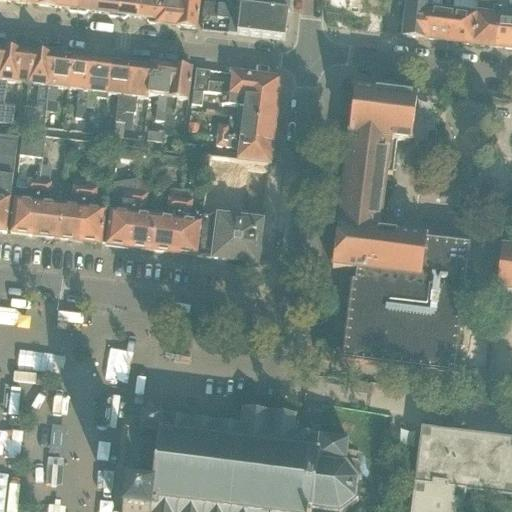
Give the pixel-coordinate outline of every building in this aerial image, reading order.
[(37,0),(37,6),(57,9),(58,0),(37,0)] [(58,0),(57,9),(67,10),(69,13),(77,14),(78,0),(58,0)] [(78,0),(77,14),(84,15),(88,13),(97,14),(98,0),(78,0)] [(109,18),(117,19),(119,0),(98,0),(97,14),(107,15),(109,18)] [(127,18),(137,19),(139,0),(119,0),(117,19),(124,20),(127,18)] [(139,0),(137,19),(146,20),(146,21),(149,25),(155,25),(158,0),(139,0)] [(158,0),(155,25),(175,28),(178,0),(158,0)] [(178,0),(175,28),(196,30),(199,0),(178,0)] [(244,0),(244,8),(255,9),(287,13),(288,0),(244,0)] [(328,0),(326,24),(325,28),(329,29),(357,32),(361,33),(387,36),(390,10),(367,7),(367,0),(328,0)] [(402,38),(425,40),(429,0),(417,0),(417,5),(406,3),(402,38)] [(429,0),(425,40),(449,43),(453,11),(440,9),(440,0),(429,0)] [(473,46),(494,49),(500,0),(489,0),(488,16),(477,14),(473,46)] [(511,0),(500,0),(494,49),(511,50),(511,18),(510,18),(511,0)] [(218,5),(216,19),(229,21),(227,35),(236,36),(283,42),(287,13),(255,9),(244,8),(218,5)] [(449,43),(473,46),(477,14),(453,11),(449,43)] [(395,24),(393,36),(401,37),(403,25),(395,24)] [(0,124),(12,126),(15,108),(3,107),(6,83),(29,86),(33,54),(23,53),(1,50),(0,54),(0,124)] [(25,110),(23,127),(43,130),(45,113),(52,56),(33,54),(29,86),(38,87),(36,111),(25,110)] [(52,56),(45,113),(57,115),(58,105),(55,105),(57,89),(68,91),(72,56),(65,55),(61,58),(52,56)] [(72,56),(68,91),(78,92),(76,107),(77,108),(73,133),(82,134),(83,125),(84,125),(85,110),(91,61),(82,60),(80,57),(72,56)] [(91,61),(85,110),(95,111),(96,100),(97,101),(99,101),(107,102),(108,96),(112,61),(104,60),(101,62),(91,61)] [(112,61),(108,96),(112,96),(116,97),(118,97),(115,125),(116,125),(119,125),(124,126),(125,126),(125,122),(126,115),(125,115),(131,66),(122,65),(120,62),(112,61)] [(141,67),(131,66),(125,115),(126,115),(125,122),(134,123),(135,115),(136,115),(137,100),(147,101),(151,65),(144,64),(141,66),(141,67)] [(151,65),(147,97),(149,97),(152,97),(158,98),(155,123),(156,123),(165,124),(165,123),(165,121),(166,115),(171,68),(151,65)] [(192,70),(171,68),(166,115),(174,116),(175,116),(177,100),(188,102),(192,70)] [(195,70),(192,93),(203,94),(222,96),(276,103),(279,81),(231,75),(229,86),(207,83),(209,72),(195,70)] [(354,92),(332,270),(355,273),(353,283),(350,283),(342,351),(340,363),(454,377),(470,246),(440,242),(440,243),(425,241),(377,235),(385,175),(392,176),(396,143),(410,145),(416,100),(354,92)] [(191,103),(191,107),(201,108),(203,94),(192,93),(191,103)] [(222,96),(220,107),(232,109),(232,108),(243,109),(242,120),(274,124),(276,103),(222,96)] [(165,124),(164,132),(172,133),(174,116),(166,115),(165,121),(165,123),(165,124)] [(219,127),(218,138),(271,144),(274,124),(242,120),(229,118),(228,128),(219,127)] [(82,134),(82,135),(92,136),(93,126),(84,125),(83,125),(82,134)] [(115,125),(114,138),(122,139),(124,126),(119,125),(116,125),(115,125)] [(189,125),(188,133),(196,134),(197,126),(189,125)] [(147,141),(146,143),(162,144),(162,143),(162,141),(162,135),(161,135),(147,134),(147,141)] [(0,233),(6,234),(18,140),(0,137),(0,233)] [(238,150),(237,162),(237,163),(268,167),(271,144),(218,138),(217,148),(238,150)] [(21,140),(19,158),(42,161),(44,142),(21,140)] [(183,146),(182,155),(193,156),(194,156),(195,150),(195,148),(195,147),(183,146)] [(115,151),(114,162),(136,165),(138,154),(115,151)] [(163,158),(162,169),(178,171),(179,161),(164,159),(163,158)] [(201,215),(200,226),(260,234),(268,167),(237,163),(227,161),(221,213),(202,210),(201,215)] [(88,173),(86,189),(97,191),(99,175),(88,173)] [(105,247),(128,249),(135,196),(136,181),(113,185),(105,247)] [(136,181),(135,196),(146,197),(148,183),(136,181)] [(12,215),(10,235),(33,238),(40,183),(26,182),(25,191),(16,190),(14,203),(12,215)] [(33,238),(56,240),(60,209),(48,207),(51,185),(40,183),(33,238)] [(56,240),(79,243),(86,189),(74,188),(71,210),(60,209),(56,240)] [(86,189),(79,243),(101,246),(105,214),(95,213),(97,191),(86,189)] [(135,196),(128,249),(150,252),(154,221),(155,213),(144,212),(146,197),(135,196)] [(154,221),(150,252),(174,255),(181,201),(169,200),(167,215),(155,213),(154,221)] [(181,201),(174,255),(197,258),(200,226),(201,215),(191,214),(193,203),(181,201)] [(200,226),(197,258),(256,265),(260,234),(200,226)] [(511,248),(504,248),(505,246),(503,245),(497,292),(499,292),(499,290),(511,291),(511,248)] [(321,350),(320,357),(320,362),(336,364),(338,352),(321,350)] [(471,370),(468,395),(483,397),(484,397),(487,373),(471,370)] [(344,511),(355,504),(357,482),(344,466),(347,443),(316,439),(317,437),(294,434),(296,417),(289,416),(290,411),(274,409),(274,414),(269,414),(270,411),(267,411),(267,413),(263,413),(263,408),(249,406),(248,411),(241,410),(239,427),(238,427),(239,422),(233,418),(234,416),(233,416),(224,415),(224,416),(219,420),(218,424),(216,424),(216,421),(214,421),(213,424),(190,421),(190,418),(188,418),(187,420),(164,417),(164,415),(161,414),(161,410),(160,408),(159,407),(157,405),(156,404),(153,404),(152,404),(150,404),(148,404),(147,405),(145,406),(145,407),(144,408),(142,414),(140,414),(138,430),(136,430),(136,431),(138,432),(138,433),(140,433),(132,498),(124,497),(121,511),(344,511)] [(409,511),(461,511),(464,493),(511,499),(511,496),(511,441),(419,429),(412,485),(409,511)]
